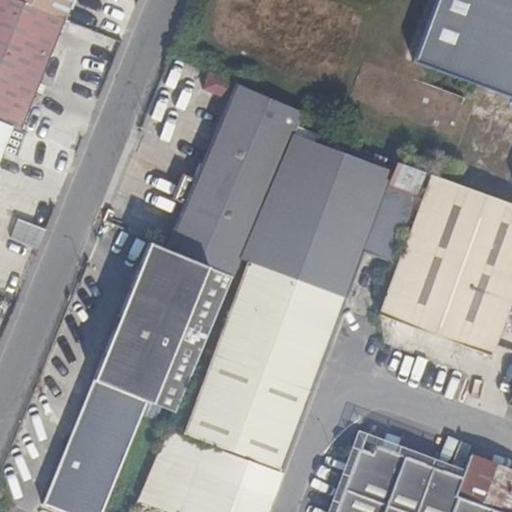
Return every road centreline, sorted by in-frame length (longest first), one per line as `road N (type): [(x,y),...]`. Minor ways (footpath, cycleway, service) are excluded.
road 1 (unclassified): [(0,408),(163,0)]
road 2 (unclassified): [(285,511),(326,413),(351,401),(377,394),(511,442)]
